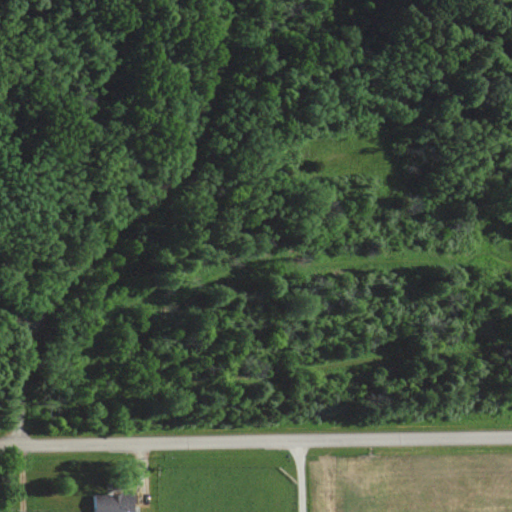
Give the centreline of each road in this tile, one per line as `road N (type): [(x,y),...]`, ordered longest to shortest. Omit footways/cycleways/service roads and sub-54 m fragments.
road 1 (residential): [(15,445),(35,326),(96,249),(164,193),(189,154),(211,86),(221,0)]
road 2 (residential): [(0,445),(511,435)]
